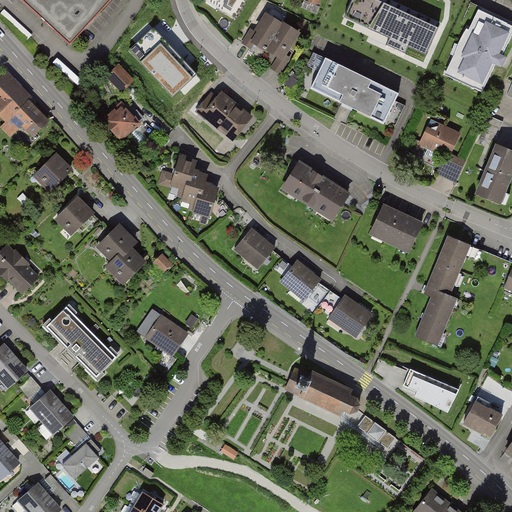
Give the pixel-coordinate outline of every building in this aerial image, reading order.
[(115,0),(18,0),(70,48),(115,0)] [(222,0),(219,8),(234,18),(246,0),(222,0)] [(319,0),(309,0),(310,0),(308,0),(306,0),(303,7),(316,13),(320,5),(318,4),(319,0)] [(439,28),(377,0),(352,0),(346,14),(376,28),(374,31),(390,39),(387,46),(406,54),(409,48),(426,56),(439,28)] [(511,21),(472,3),(462,23),(471,27),(449,73),(475,86),(474,89),(483,93),(497,63),(501,65),(504,58),(502,57),(508,45),(511,47),(511,21)] [(282,25),(267,15),(258,30),(261,32),(259,35),(251,30),(243,43),(251,48),(254,43),(266,50),(267,49),(282,25)] [(283,24),(282,25),(267,49),(280,57),(273,69),(280,73),(290,58),(284,55),(298,33),(283,24)] [(155,42),(150,36),(131,53),(171,96),(190,78),(185,73),(188,69),(159,38),(155,42)] [(399,94),(314,52),(299,83),(346,106),(394,129),(405,106),(396,101),(399,94)] [(131,81),(119,68),(110,77),(122,89),(131,81)] [(48,122),(3,77),(0,79),(0,114),(7,122),(2,127),(11,136),(23,124),(34,135),(48,122)] [(251,117),(223,94),(218,99),(212,94),(197,112),(205,119),(206,117),(233,139),(251,117)] [(120,141),(139,123),(122,104),(103,121),(120,141)] [(503,122),(490,116),(484,130),(497,136),(503,122)] [(457,136),(433,124),(424,144),(423,147),(428,149),(426,154),(439,161),(443,152),(448,154),(457,136)] [(424,144),(412,139),(409,146),(421,151),(423,147),(424,144)] [(511,173),(511,151),(497,146),(477,193),(500,203),(511,173)] [(56,155),(39,172),(44,178),(41,181),(50,191),(71,170),(56,155)] [(459,159),(451,155),(442,173),(450,177),(459,159)] [(195,163),(181,158),(175,176),(164,173),(161,183),(172,186),(172,184),(182,187),(180,194),(184,196),(183,198),(192,201),(190,210),(204,214),(201,223),(207,225),(218,189),(204,185),(207,176),(192,172),(195,163)] [(348,194),(300,163),(284,188),(332,219),(341,205),(348,194)] [(95,213),(79,196),(55,219),(72,236),(95,213)] [(422,224),(384,207),(373,231),(387,237),(386,240),(400,247),(401,244),(410,249),(422,224)] [(138,242),(120,224),(96,248),(111,262),(120,253),(124,257),(133,248),(138,242)] [(279,250),(254,231),(237,251),(262,271),(279,250)] [(471,245),(448,235),(438,262),(441,263),(431,287),(451,295),(465,261),(470,248),(471,245)] [(29,264),(16,251),(14,253),(7,246),(0,253),(0,272),(7,280),(9,278),(23,292),(38,277),(27,266),(29,264)] [(138,252),(133,248),(124,257),(120,253),(111,262),(105,267),(123,285),(147,262),(138,252)] [(511,269),(511,264),(470,248),(465,261),(508,278),(511,269)] [(173,264),(163,254),(154,263),(163,273),(173,264)] [(324,280),(300,261),(284,283),(308,301),(324,280)] [(457,298),(428,286),(424,294),(435,298),(431,309),(427,308),(415,336),(438,346),(457,298)] [(377,318),(348,297),(331,319),(361,340),(377,318)] [(67,307),(50,323),(59,332),(56,336),(88,368),(91,365),(100,374),(117,357),(67,307)] [(187,335),(152,311),(138,331),(158,345),(160,342),(175,353),(187,335)] [(198,320),(192,315),(186,324),(192,328),(198,320)] [(0,371),(15,358),(3,345),(0,348),(0,371)] [(27,371),(15,358),(0,371),(0,376),(9,387),(27,371)] [(310,376),(295,369),(292,376),(289,384),(286,389),(301,396),(340,414),(343,409),(345,410),(342,414),(346,416),(348,411),(351,413),(356,411),(360,404),(358,399),(350,395),(352,390),(312,372),(310,376)] [(458,390),(411,369),(404,385),(418,391),(417,394),(427,398),(425,402),(448,412),(458,390)] [(41,388),(31,377),(20,387),(30,398),(41,388)] [(61,405),(49,391),(32,407),(43,420),(61,405)] [(484,402),(477,398),(463,423),(475,430),(476,427),(491,435),(503,415),(483,404),(484,402)] [(72,418),(61,405),(43,420),(55,433),(72,418)] [(396,440),(366,418),(358,428),(389,450),(396,440)] [(87,435),(77,423),(66,433),(76,444),(87,435)] [(30,451),(10,428),(4,433),(11,441),(7,445),(13,451),(17,448),(24,456),(30,451)] [(63,465),(75,479),(99,457),(94,452),(99,448),(92,440),(63,465)] [(239,453),(226,445),(221,452),(234,460),(239,453)] [(0,457),(0,477),(1,479),(19,464),(7,451),(0,457)] [(154,473),(146,468),(143,473),(151,478),(154,473)] [(71,497),(51,475),(45,480),(52,488),(48,491),(54,498),(58,494),(65,502),(71,497)] [(20,500),(30,511),(32,511),(49,498),(37,484),(20,500)] [(435,491),(432,489),(414,511),(461,511),(460,510),(435,491)] [(143,492),(135,507),(143,511),(158,511),(164,504),(143,492)] [(32,511),(58,511),(60,510),(49,498),(32,511)]
